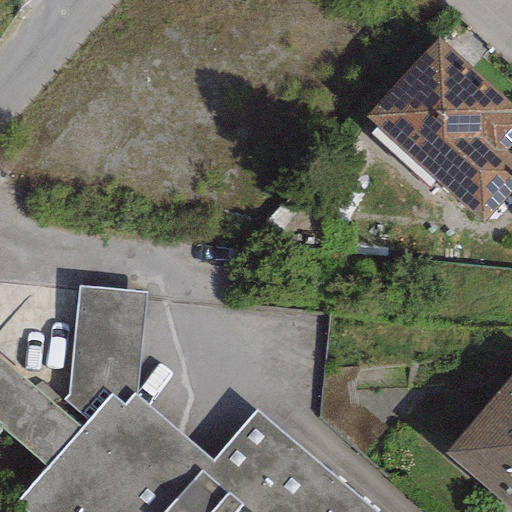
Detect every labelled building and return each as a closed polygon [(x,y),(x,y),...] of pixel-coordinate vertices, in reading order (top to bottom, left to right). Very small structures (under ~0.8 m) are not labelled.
[(511,105),(439,37),(364,117),(480,225),(511,191),(511,157),(505,152),(511,143),(511,105)] [(145,294),(77,287),(66,396),(61,400),(87,422),(110,397),(120,406),(132,396),(134,398),(145,294)] [(43,469),(79,430),(0,361),(0,428),(0,429),(43,469)] [(511,511),(511,372),(442,455),(510,511),(511,511)] [(120,406),(110,397),(87,422),(79,430),(43,469),(12,502),(23,511),(373,511),(255,413),(212,463),(134,398),(132,396),(120,406)]
